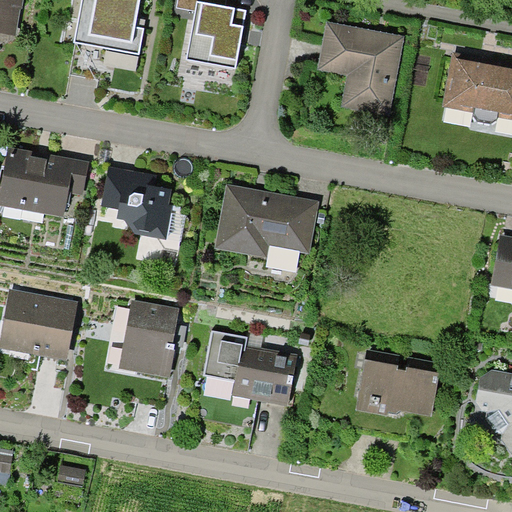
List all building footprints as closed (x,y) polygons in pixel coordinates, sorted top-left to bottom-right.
[(0,0),(0,31),(17,35),(22,0),(0,0)] [(138,0),(82,0),(75,45),(140,57),(145,28),(134,26),(138,0)] [(226,0),(177,0),(176,7),(197,11),(188,62),(235,70),(247,10),(226,7),(226,0)] [(404,36),(327,22),(318,69),(349,75),(343,106),(389,115),(404,36)] [(511,64),(453,54),(443,107),(511,118),(511,64)] [(82,194),(88,162),(7,148),(0,186),(0,205),(61,216),(66,191),(82,194)] [(107,166),(99,205),(117,208),(116,215),(124,217),(122,229),(167,237),(173,203),(168,202),(170,189),(153,186),(155,175),(107,166)] [(318,199),(227,181),(215,243),(266,253),(269,241),(308,248),(318,199)] [(493,283),(511,286),(511,234),(502,233),(493,283)] [(164,249),(162,263),(173,264),(175,251),(164,249)] [(66,357),(77,301),(11,289),(1,345),(66,357)] [(178,306),(132,298),(120,366),(167,374),(172,345),(183,347),(187,326),(175,324),(178,306)] [(235,378),(232,396),(287,406),(296,354),(245,345),(246,336),(209,330),(202,373),(235,378)] [(398,409),(430,415),(438,374),(366,361),(357,407),(397,415),(398,409)] [(511,371),(493,368),(481,375),(476,400),(483,409),(504,412),(506,417),(502,438),(511,451),(511,371)] [(0,448),(0,484),(6,486),(13,451),(0,448)] [(59,464),(56,483),(81,487),(84,469),(59,464)]
